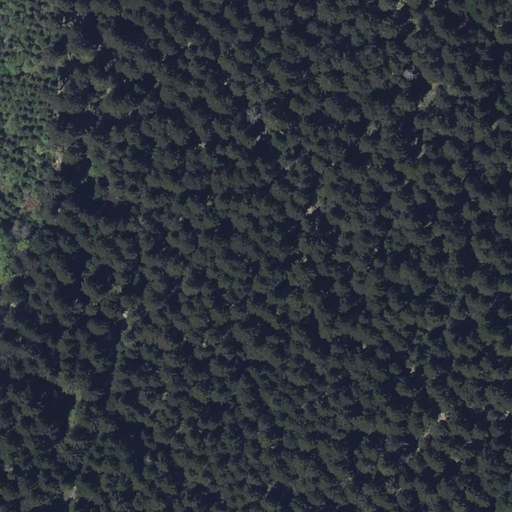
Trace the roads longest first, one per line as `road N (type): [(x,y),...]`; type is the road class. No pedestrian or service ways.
road 1 (track): [(64,511),(104,417),(125,312),(156,298),(172,264),(195,162),(228,81),(279,27),(323,0)]
road 2 (track): [(179,0),(441,423)]
road 3 (track): [(104,0),(134,186),(125,312)]
road 4 (track): [(511,420),(454,416),(441,423),(348,511)]
